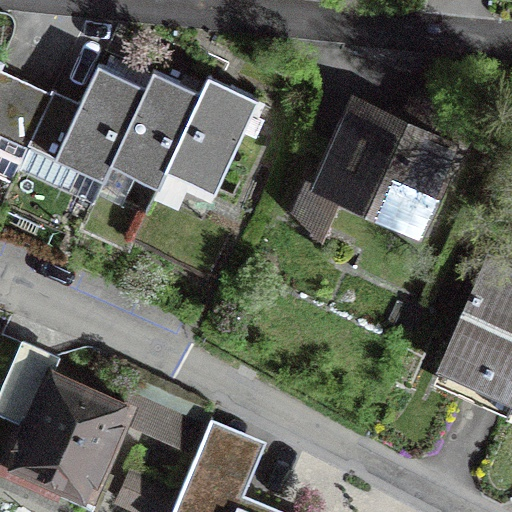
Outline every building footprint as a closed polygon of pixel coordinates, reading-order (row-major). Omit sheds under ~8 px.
[(0,131),(0,66),(1,65),(0,64),(0,170),(12,177),(27,145),(1,133),(0,131)] [(79,101),(54,156),(101,179),(145,86),(97,64),(79,101)] [(0,131),(1,133),(27,78),(1,65),(0,66),(0,131)] [(145,86),(101,179),(96,190),(123,202),(134,178),(156,188),(168,162),(201,92),(153,69),(145,86)] [(201,92),(168,162),(214,183),(255,96),(210,74),(201,92)] [(27,78),(1,133),(27,145),(53,90),(27,78)] [(53,90),(27,145),(54,156),(79,101),(53,90)] [(469,146),(353,97),(312,193),(428,242),(469,146)] [(446,370),(511,399),(511,395),(511,269),(495,262),(446,370)] [(142,412),(49,372),(7,471),(100,511),(142,412)] [(176,511),(184,496),(134,474),(118,509),(124,511),(176,511)] [(314,511),(240,481),(226,511),(314,511)]
